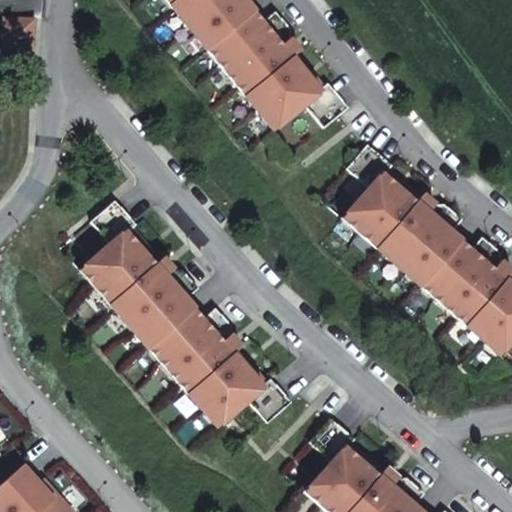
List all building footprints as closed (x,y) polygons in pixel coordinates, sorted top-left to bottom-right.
[(158,0),(266,133),(298,108),(317,131),(341,111),(321,86),(316,90),(312,93),(285,61),(289,57),(294,53),(284,41),(283,40),(285,33),(271,16),(257,26),(238,2),(241,0),(158,0)] [(0,18),(0,51),(29,53),(31,20),(0,18)] [(289,57),(285,61),(312,93),(316,90),(289,57)] [(361,191),(335,222),(492,358),(511,335),(511,295),(498,283),(501,279),(506,274),(494,264),(493,264),(492,256),(476,241),(465,254),(442,234),(453,221),(436,207),(429,208),(428,207),(416,196),(412,201),(408,205),(377,177),(380,173),(385,169),(360,147),(339,172),(361,191)] [(380,173),(377,177),(408,205),(412,201),(380,173)] [(103,246),(73,272),(209,429),(240,403),(259,425),(283,404),(262,380),(257,384),(254,387),(226,356),(229,353),(234,348),(224,336),(223,336),(224,328),(210,312),(197,323),(176,299),(189,288),(175,272),(167,272),(167,271),(157,259),(151,263),(148,266),(121,234),(124,230),(129,226),(108,202),(84,223),(103,246)] [(124,230),(121,234),(148,266),(151,263),(124,230)] [(511,288),(501,279),(498,283),(511,295),(511,288)] [(229,353),(226,356),(254,387),(257,384),(229,353)] [(323,464),(297,494),(316,511),(408,511),(403,507),(414,494),(398,480),(390,481),(389,481),(390,480),(378,470),(373,474),(370,478),(339,450),(342,446),(346,441),(322,420),(301,445),(323,464)] [(342,446),(339,450),(370,478),(373,474),(342,446)] [(0,511),(56,511),(16,466),(0,479),(0,511)] [(64,511),(36,479),(31,483),(56,511),(64,511)]
